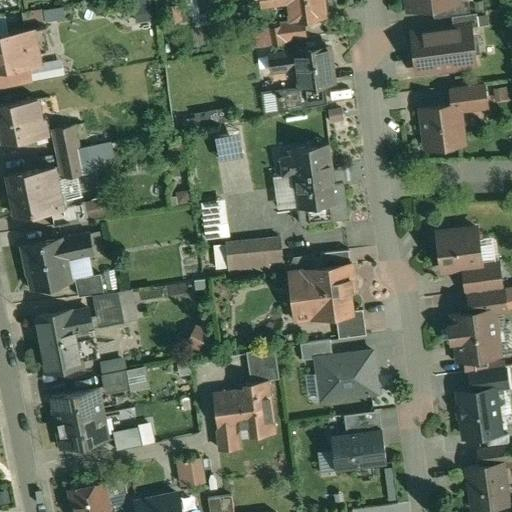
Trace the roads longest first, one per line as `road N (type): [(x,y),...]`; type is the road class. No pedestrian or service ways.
road 1 (residential): [(390,187),(435,511)]
road 2 (residential): [(0,318),(37,511)]
road 3 (residential): [(367,0),(390,187)]
road 4 (residential): [(511,170),(390,187)]
